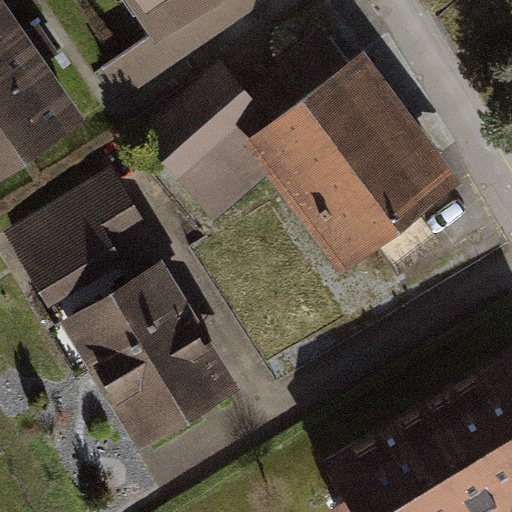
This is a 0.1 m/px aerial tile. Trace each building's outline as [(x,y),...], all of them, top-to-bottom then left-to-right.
[(2,0),(0,0),(0,197),(96,127),(2,0)] [(129,0),(164,49),(234,0),(129,0)] [(255,148),(347,272),(462,188),(371,64),(255,148)] [(0,233),(0,247),(120,469),(261,393),(135,161),(0,233)] [(361,511),(511,511),(511,371),(339,474),(361,511)]
